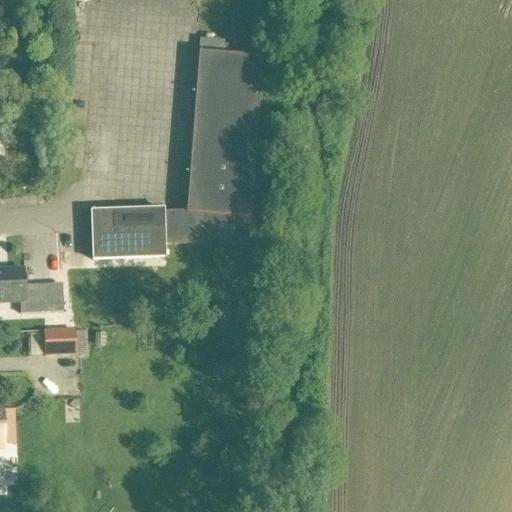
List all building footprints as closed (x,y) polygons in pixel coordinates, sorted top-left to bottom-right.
[(42,18),(30,19),(31,32),(42,31),(42,18)] [(247,58),(229,57),(197,54),(185,214),(161,214),(161,216),(87,218),(88,265),(162,263),(162,247),(201,246),(246,250),(248,221),(261,59),(247,58)] [(9,106),(0,106),(0,122),(1,123),(2,125),(10,125),(9,106)] [(258,172),(283,169),(281,157),(257,160),(258,172)] [(22,272),(0,273),(0,306),(19,306),(19,316),(51,315),(50,287),(23,288),(22,272)] [(44,360),(74,359),(73,330),(43,331),(44,360)]
